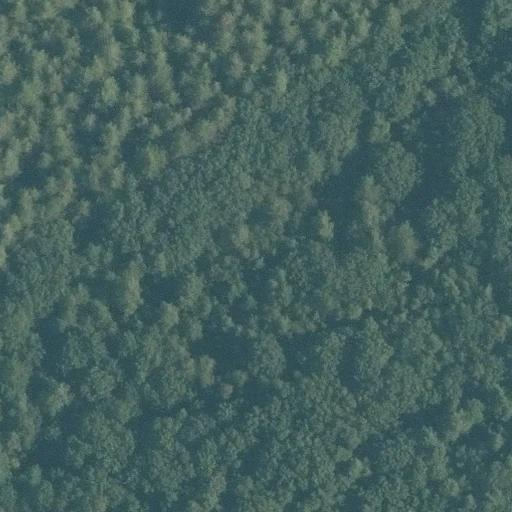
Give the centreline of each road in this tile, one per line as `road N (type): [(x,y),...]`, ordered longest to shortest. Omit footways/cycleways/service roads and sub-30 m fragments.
road 1 (track): [(0,299),(460,17),(460,0)]
road 2 (track): [(511,189),(460,17)]
